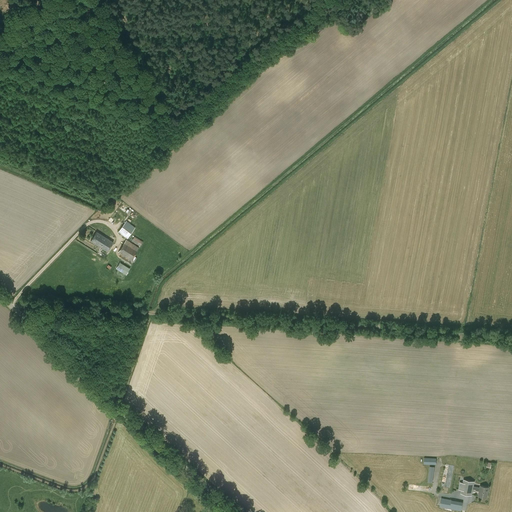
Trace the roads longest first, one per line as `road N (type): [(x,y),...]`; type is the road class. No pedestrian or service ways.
road 1 (unclassified): [(235,511),(0,295)]
road 2 (track): [(112,221),(91,220),(9,305)]
